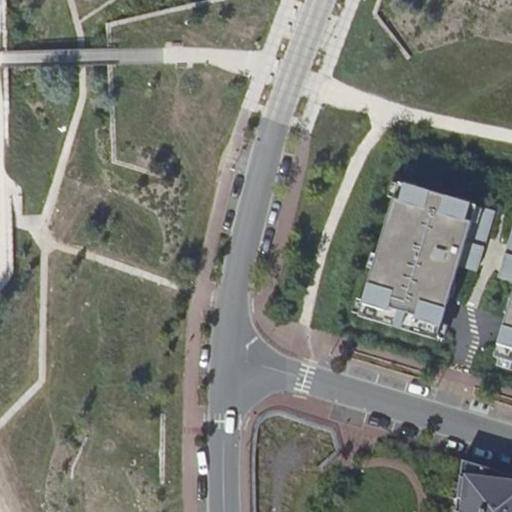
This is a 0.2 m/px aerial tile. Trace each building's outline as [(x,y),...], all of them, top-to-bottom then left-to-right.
[(393,199),(397,185),(391,183),(387,197),(393,199)] [(406,186),(398,184),(397,185),(393,199),(376,256),(372,270),(363,301),(358,314),(358,317),(366,320),(428,338),(436,340),(436,338),(441,324),(449,297),(453,282),(458,267),(477,272),(495,213),(467,204),(454,200),(419,190),(406,186)] [(511,228),(497,278),(511,282),(511,294),(511,299),(506,314),(493,356),(502,359),(511,362),(511,228)] [(372,270),(376,256),(370,254),(366,268),(372,270)] [(358,314),(363,301),(356,299),(352,312),(358,314)] [(447,326),(441,324),(436,338),(443,340),(447,326)] [(511,362),(502,359),(500,366),(511,370),(511,362)] [(511,511),(511,475),(462,461),(455,511),(511,511)]
